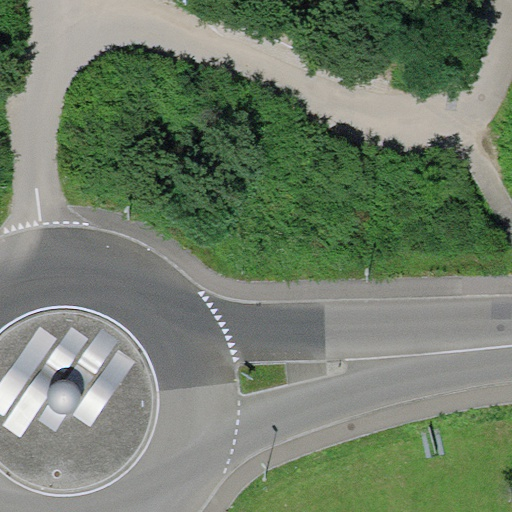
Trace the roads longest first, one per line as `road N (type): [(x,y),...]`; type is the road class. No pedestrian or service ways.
road 1 (primary): [(203,396),(511,345)]
road 2 (primary): [(203,396),(191,353),(166,317),(131,290),(89,276),(44,276),(0,292)]
road 3 (primary): [(158,511),(188,474),(203,396)]
